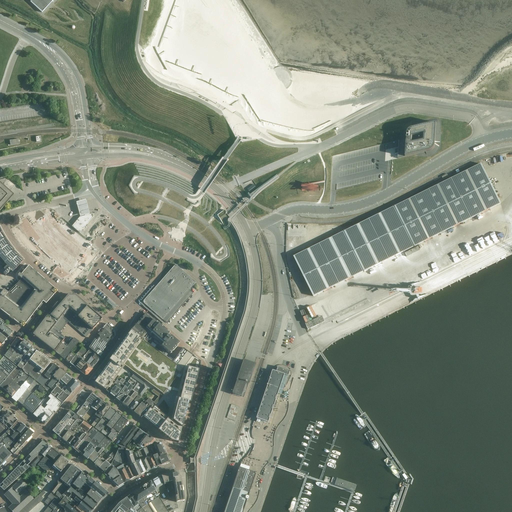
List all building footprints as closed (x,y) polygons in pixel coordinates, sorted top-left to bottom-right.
[(29,0),(31,2),(30,2),(42,13),(53,0),(56,0),(57,0),(29,0)] [(407,132),(406,134),(406,138),(398,140),(398,149),(395,150),(394,154),(397,153),(397,159),(429,151),(431,150),(433,149),(434,147),(434,145),(435,123),(412,128),(410,129),(408,130),(407,132)] [(395,206),(414,246),(500,204),(480,164),(395,206)] [(0,211),(14,196),(0,183),(0,211)] [(254,184),(247,189),(250,193),(256,188),(254,184)] [(414,246),(395,206),(294,257),(313,296),(414,246)] [(221,219),(228,214),(224,210),(218,215),(221,219)] [(23,243),(72,285),(98,255),(49,213),(23,243)] [(79,233),(93,217),(92,214),(80,217),(72,226),(79,233)] [(90,233),(94,236),(98,231),(95,228),(90,233)] [(1,232),(0,230),(0,252),(4,257),(4,258),(9,263),(9,264),(15,270),(23,261),(18,256),(13,251),(13,250),(9,245),(5,239),(1,232)] [(498,236),(493,238),(495,241),(489,243),(490,247),(501,241),(498,236)] [(465,260),(489,249),(485,238),(471,244),(472,247),(468,248),(468,249),(450,257),(452,263),(464,258),(465,260)] [(418,246),(405,253),(407,257),(420,250),(418,246)] [(148,296),(143,302),(167,324),(193,294),(191,292),(189,290),(196,283),(178,267),(175,265),(155,288),(148,296)] [(0,310),(20,325),(23,328),(26,324),(43,302),(46,304),(54,295),(57,291),(29,266),(23,272),(21,275),(19,274),(17,276),(21,279),(7,293),(4,290),(1,293),(0,292),(0,310)] [(417,275),(412,277),(414,281),(428,275),(427,272),(417,277),(417,275)] [(360,301),(355,303),(357,310),(376,302),(373,295),(366,297),(366,296),(359,298),(360,301)] [(102,320),(74,296),(68,296),(60,305),(57,303),(32,335),(55,352),(65,338),(59,333),(68,322),(86,338),(102,320)] [(344,316),(357,311),(352,299),(346,302),(348,307),(342,309),(344,316)] [(312,327),(331,320),(329,315),(310,322),(312,327)] [(170,354),(171,353),(179,343),(148,316),(143,316),(136,325),(154,340),(170,354)] [(0,331),(8,337),(12,332),(12,331),(2,323),(0,325),(0,331)] [(109,345),(115,336),(115,332),(107,324),(103,328),(97,336),(109,345)] [(136,325),(131,330),(150,345),(154,340),(136,325)] [(110,361),(94,383),(100,387),(100,386),(103,389),(121,365),(119,364),(120,363),(124,366),(166,397),(181,377),(182,378),(178,392),(181,393),(180,399),(178,399),(172,420),(182,428),(188,402),(190,403),(201,363),(200,363),(201,361),(183,348),(173,362),(150,345),(131,330),(109,360),(110,361)] [(109,345),(97,336),(89,348),(100,357),(109,345)] [(65,349),(74,338),(72,337),(68,342),(67,341),(65,344),(63,342),(62,344),(55,352),(60,356),(65,349)] [(22,342),(18,338),(12,346),(4,356),(8,360),(23,341),(22,342)] [(74,347),(79,342),(74,338),(65,349),(60,356),(65,360),(70,353),(68,350),(70,348),(72,346),(71,345),(72,345),(74,347)] [(17,366),(32,348),(23,341),(8,360),(17,366)] [(89,350),(84,346),(82,348),(76,356),(70,363),(75,368),(82,359),(87,352),(89,350)] [(32,348),(17,366),(22,370),(36,351),(32,348)] [(80,371),(87,363),(94,354),(92,352),(89,350),(87,352),(82,359),(75,368),(80,371)] [(36,381),(44,371),(51,363),(36,351),(22,370),(30,376),(29,377),(34,381),(35,380),(36,381)] [(70,363),(76,356),(71,352),(70,353),(65,360),(70,363)] [(100,359),(94,354),(87,363),(80,371),(85,375),(87,375),(92,369),(100,359)] [(0,385),(2,384),(8,377),(16,368),(4,357),(0,361),(0,385)] [(251,362),(244,359),(237,379),(232,393),(243,397),(248,383),(255,363),(251,362)] [(43,387),(59,369),(53,364),(47,372),(46,373),(44,371),(36,381),(43,387)] [(288,376),(289,370),(277,366),(276,370),(272,369),(255,418),(256,419),(257,419),(260,420),(267,422),(277,393),(284,374),(288,376)] [(8,377),(2,384),(0,385),(0,386),(4,391),(7,388),(12,381),(21,371),(16,368),(8,377)] [(50,393),(66,374),(59,369),(43,387),(50,393)] [(12,381),(7,388),(4,391),(12,397),(20,387),(28,377),(21,371),(12,381)] [(62,390),(66,385),(72,378),(66,374),(50,393),(55,397),(56,397),(62,390)] [(288,376),(284,374),(277,393),(281,394),(286,381),(288,376)] [(17,401),(34,381),(29,377),(26,381),(12,397),(17,401)] [(69,396),(79,384),(73,379),(67,386),(66,385),(62,390),(66,393),(69,396)] [(123,385),(125,381),(122,379),(119,382),(117,380),(108,393),(116,398),(125,386),(123,385)] [(30,397),(39,385),(34,381),(17,401),(22,405),(29,396),(30,397)] [(126,399),(125,398),(133,387),(127,383),(125,386),(116,398),(116,399),(117,399),(122,403),(126,399)] [(139,390),(136,388),(139,385),(136,383),(133,387),(125,398),(126,399),(122,403),(127,408),(137,396),(138,394),(137,393),(139,390)] [(22,405),(32,413),(44,399),(45,400),(50,395),(50,394),(39,385),(22,405)] [(128,408),(134,412),(141,404),(138,401),(148,388),(144,385),(141,389),(138,394),(137,396),(137,397),(134,401),(128,408)] [(57,398),(63,403),(69,397),(65,394),(66,393),(62,390),(56,397),(57,398)] [(153,390),(152,392),(159,397),(153,403),(156,405),(163,397),(153,390)] [(91,408),(98,399),(92,394),(91,395),(89,394),(74,412),(82,419),(91,408)] [(53,412),(54,413),(61,405),(50,395),(45,400),(32,415),(44,425),(53,414),(52,414),(53,412)] [(153,403),(154,402),(149,398),(146,402),(144,401),(141,404),(134,412),(141,418),(142,417),(150,409),(154,404),(153,403)] [(97,412),(102,406),(104,403),(98,399),(91,408),(97,412)] [(94,427),(97,423),(110,407),(104,403),(102,406),(97,412),(96,414),(98,416),(96,419),(94,422),(95,422),(92,425),(94,427)] [(228,418),(236,420),(240,407),(232,404),(228,418)] [(101,432),(103,430),(106,425),(116,412),(111,408),(103,418),(95,428),(101,432)] [(143,417),(158,430),(157,431),(171,441),(178,443),(180,433),(150,409),(142,417),(143,417)] [(58,436),(75,415),(70,411),(52,431),(58,436)] [(0,438),(11,427),(18,420),(8,412),(6,412),(0,418),(0,438)] [(107,437),(107,436),(122,417),(116,412),(106,425),(109,427),(105,432),(103,430),(101,432),(107,437)] [(58,436),(62,439),(69,430),(79,417),(75,415),(58,436)] [(73,436),(75,433),(78,436),(84,429),(88,424),(84,421),(84,422),(79,417),(69,430),(62,439),(66,443),(72,435),(73,436)] [(117,436),(128,421),(122,417),(107,436),(113,442),(117,436)] [(11,455),(6,450),(8,448),(26,427),(18,420),(11,427),(0,438),(0,467),(2,465),(11,455)] [(132,439),(139,430),(134,426),(124,439),(119,446),(121,447),(124,448),(125,447),(126,447),(131,440),(132,439)] [(20,438),(28,430),(26,427),(8,448),(11,450),(16,444),(15,443),(18,440),(17,440),(20,438)] [(80,455),(98,432),(93,428),(75,450),(80,455)] [(14,455),(33,434),(29,430),(18,441),(19,442),(10,451),(14,455)] [(137,445),(146,434),(139,430),(132,439),(135,442),(134,443),(130,448),(133,450),(135,447),(137,445)] [(70,446),(75,450),(88,434),(85,432),(79,440),(77,438),(71,446),(70,446)] [(80,455),(87,460),(105,437),(99,432),(98,432),(80,455)] [(73,436),(72,435),(66,443),(70,446),(71,446),(77,438),(78,438),(77,438),(79,436),(78,436),(75,433),(73,436)] [(146,434),(137,445),(142,448),(152,444),(154,441),(146,434)] [(105,437),(87,460),(92,464),(104,450),(111,442),(105,437)] [(28,468),(28,467),(29,467),(27,466),(29,464),(40,453),(47,445),(42,441),(22,462),(25,465),(28,468)] [(161,465),(168,464),(168,463),(169,463),(169,462),(167,455),(161,445),(159,443),(154,446),(155,448),(157,455),(158,457),(161,465)] [(44,457),(49,452),(51,449),(47,445),(40,453),(29,464),(30,465),(28,468),(32,471),(34,468),(33,468),(40,460),(38,459),(39,458),(40,459),(41,458),(40,457),(42,455),(44,457)] [(129,450),(124,448),(121,447),(121,449),(121,452),(123,452),(123,468),(129,480),(140,474),(134,460),(131,451),(129,450)] [(157,455),(155,448),(154,447),(151,448),(154,455),(153,456),(156,464),(157,467),(161,465),(158,457),(157,455)] [(120,449),(119,448),(110,466),(117,471),(118,472),(123,468),(123,453),(120,452),(120,449)] [(150,455),(147,448),(144,449),(142,450),(139,450),(137,451),(137,452),(138,456),(140,460),(145,469),(146,472),(146,471),(157,467),(156,464),(153,456),(152,454),(150,455)] [(52,466),(61,456),(51,449),(49,452),(44,457),(37,465),(47,473),(52,466)] [(105,456),(108,451),(106,449),(104,451),(104,452),(103,453),(93,465),(97,468),(98,468),(99,469),(99,468),(108,458),(105,456)] [(138,456),(137,452),(135,453),(136,457),(137,457),(137,459),(134,460),(140,474),(146,472),(145,469),(140,460),(138,456)] [(103,474),(104,474),(110,465),(107,463),(109,461),(111,461),(113,458),(114,455),(112,453),(108,458),(99,468),(100,469),(99,470),(103,474)] [(60,473),(66,465),(69,462),(61,456),(52,466),(60,473)] [(28,468),(25,465),(22,462),(0,485),(0,486),(4,491),(29,468),(28,468)] [(71,464),(59,480),(63,483),(63,484),(76,468),(71,464)] [(118,472),(117,471),(110,466),(110,465),(104,474),(113,481),(119,487),(124,484),(118,472)] [(76,468),(63,484),(69,488),(70,487),(71,486),(75,482),(80,475),(82,472),(76,468)] [(124,484),(129,480),(123,468),(118,472),(124,484)] [(242,511),(246,501),(248,500),(249,496),(248,495),(255,473),(239,468),(223,511),(242,511)] [(179,477),(177,471),(161,476),(164,484),(173,481),(176,502),(183,501),(184,497),(180,477),(179,477)] [(77,479),(71,487),(78,493),(80,490),(84,485),(87,481),(89,478),(87,477),(82,473),(77,479)] [(164,484),(161,476),(159,477),(150,482),(155,490),(154,490),(156,493),(157,494),(159,497),(163,503),(170,499),(164,485),(164,484)] [(332,476),(329,483),(354,492),(356,484),(332,476)] [(81,489),(80,490),(83,492),(84,493),(86,490),(86,489),(86,488),(88,487),(99,496),(102,498),(106,494),(106,492),(99,487),(95,483),(89,478),(87,481),(84,485),(83,486),(81,489)] [(26,492),(20,498),(17,495),(25,487),(20,481),(5,495),(13,504),(9,508),(12,511),(18,511),(33,499),(26,492)] [(155,490),(150,482),(147,484),(140,489),(131,494),(131,495),(126,498),(120,502),(119,503),(118,504),(111,511),(168,511),(163,503),(159,497),(157,494),(156,493),(154,490),(155,490)] [(69,489),(65,493),(70,497),(72,493),(82,502),(90,508),(93,510),(97,505),(94,503),(86,496),(86,497),(82,494),(84,493),(83,492),(80,490),(78,494),(75,491),(70,487),(69,488),(69,489)] [(86,488),(86,489),(86,490),(89,492),(86,495),(95,502),(97,504),(102,498),(99,496),(88,487),(86,488)] [(70,497),(67,499),(69,501),(71,503),(75,506),(78,508),(77,508),(80,510),(80,509),(82,511),(83,511),(91,511),(92,510),(89,508),(82,502),(72,493),(70,497)] [(53,502),(49,506),(54,510),(59,504),(54,500),(53,502)] [(56,511),(57,511),(61,506),(63,508),(61,510),(64,511),(65,511),(66,511),(76,511),(74,510),(72,508),(69,505),(67,504),(62,500),(59,504),(54,510),(51,511),(56,511)]
